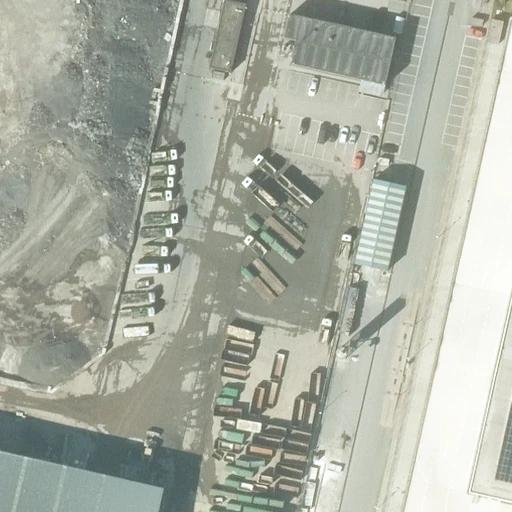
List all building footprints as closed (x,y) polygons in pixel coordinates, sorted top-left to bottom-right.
[(246,5),(224,0),(223,0),(209,68),(231,72),(246,5)] [(481,0),(474,0),(473,7),(479,8),(481,0)] [(303,6),(301,17),(313,20),(316,8),(303,6)] [(289,15),(284,39),(296,42),(290,65),(384,86),(395,39),(289,15)] [(482,20),(471,18),(469,24),(481,26),(482,20)] [(489,29),(486,42),(498,45),(500,32),(502,23),(491,20),(489,29)] [(381,97),(384,86),(372,83),(370,95),(381,97)] [(405,186),(373,179),(353,264),(386,271),(405,186)] [(511,267),(461,493),(511,503),(511,267)] [(0,511),(158,511),(163,489),(0,451),(0,511)]
